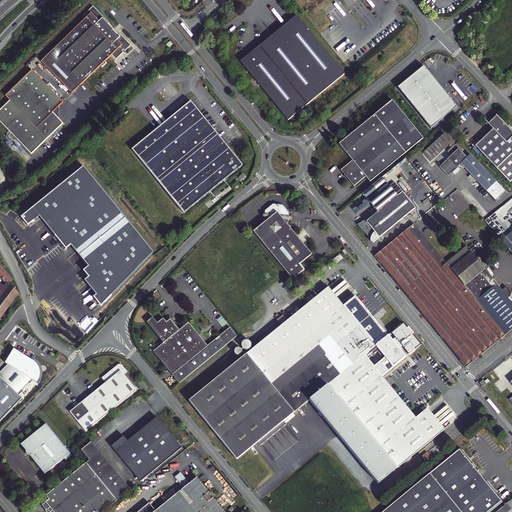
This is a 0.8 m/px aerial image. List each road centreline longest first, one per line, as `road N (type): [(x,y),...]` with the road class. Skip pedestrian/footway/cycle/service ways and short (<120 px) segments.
road 1 (unclassified): [(109,328),(261,511)]
road 2 (tertiary): [(322,206),(464,379)]
road 3 (tertiary): [(147,0),(267,154)]
road 4 (unclassified): [(109,328),(244,195)]
road 5 (tertiary): [(284,140),(185,30)]
road 6 (unclassified): [(0,241),(36,330),(79,359)]
road 7 (unclassified): [(334,120),(440,35)]
